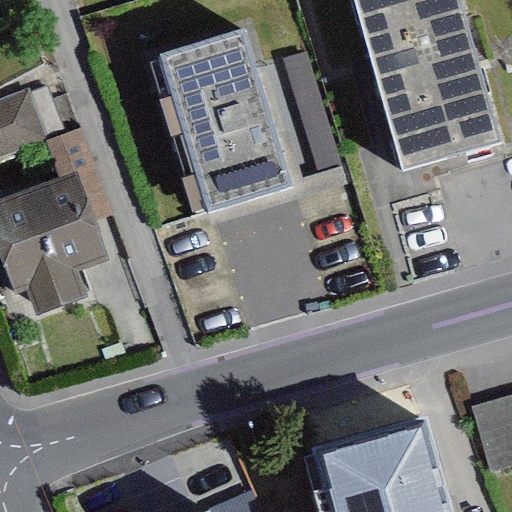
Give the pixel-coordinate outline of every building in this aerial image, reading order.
[(262,0),(268,16),(303,5),(301,0),(262,0)] [(441,0),(365,0),(333,8),(383,202),(487,175),(441,0)] [(243,35),(156,62),(215,244),(306,217),(243,35)] [(20,97),(0,104),(0,174),(43,158),(20,97)] [(82,120),(46,132),(66,192),(74,216),(110,204),(82,120)] [(66,192),(0,213),(0,316),(0,317),(97,284),(74,216),(66,192)] [(511,394),(474,405),(493,472),(511,467),(511,394)] [(457,511),(428,405),(299,441),(318,511),(457,511)] [(235,511),(218,470),(128,508),(129,511),(235,511)]
